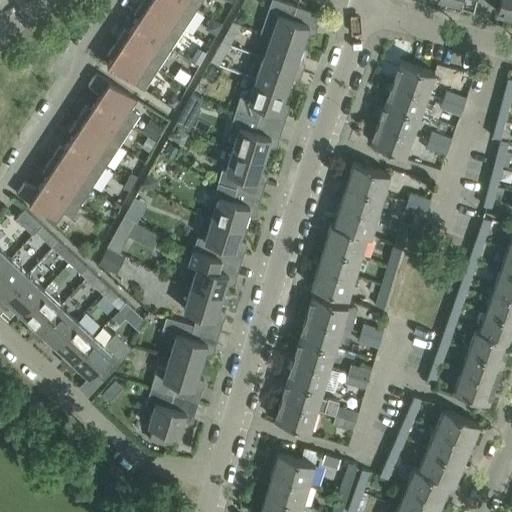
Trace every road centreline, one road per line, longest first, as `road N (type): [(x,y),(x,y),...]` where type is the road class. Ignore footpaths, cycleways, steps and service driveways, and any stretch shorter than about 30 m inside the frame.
road 1 (unclassified): [(226,468),(369,5)]
road 2 (unclassified): [(226,468),(175,464),(139,446),(0,315)]
road 3 (unclassified): [(127,0),(0,192)]
road 4 (unclassified): [(369,5),(511,38)]
